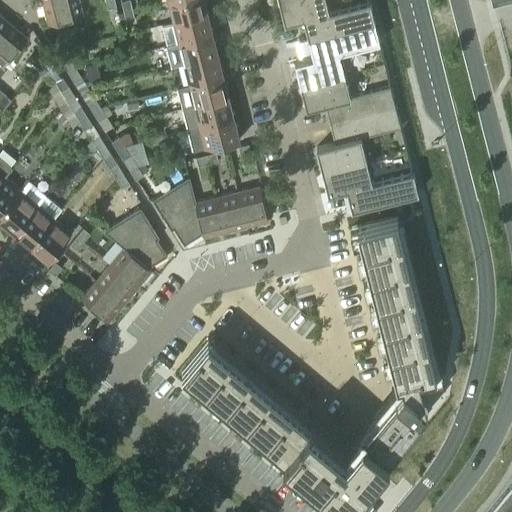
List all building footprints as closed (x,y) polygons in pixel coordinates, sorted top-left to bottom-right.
[(82,15),(78,0),(45,0),(42,1),(48,23),(82,15)] [(116,6),(114,0),(104,0),(107,8),(116,6)] [(131,9),(129,0),(120,0),(123,11),(131,9)] [(207,12),(203,0),(166,0),(172,21),(207,12)] [(374,21),(369,0),(328,10),(325,0),(278,0),(284,23),(308,17),(310,24),(305,25),(308,37),(374,21)] [(134,19),(131,9),(123,11),(125,22),(134,19)] [(167,45),(212,34),(207,12),(172,21),(172,22),(162,24),(167,45)] [(0,33),(9,22),(0,14),(0,33)] [(344,74),(338,51),(379,41),(374,21),(308,37),(311,50),(316,49),(318,56),(294,62),(300,85),(344,74)] [(0,61),(3,64),(26,37),(9,22),(0,33),(0,61)] [(183,64),(217,55),(212,34),(167,45),(173,66),(183,64)] [(223,76),(217,55),(183,64),(188,84),(223,76)] [(76,68),(70,59),(63,64),(68,73),(76,68)] [(62,77),(56,68),(49,72),(54,81),(62,77)] [(81,77),(76,68),(68,73),(74,82),(81,77)] [(395,106),(390,85),(349,96),(344,74),(300,85),(306,108),(329,102),(331,109),(326,110),(329,123),(395,106)] [(228,97),(223,76),(188,84),(194,106),(228,97)] [(68,86),(62,77),(54,81),(60,90),(68,86)] [(187,129),(233,117),(228,97),(194,106),(182,109),(187,129)] [(100,106),(94,98),(87,102),(92,111),(100,106)] [(86,115),(81,106),(73,111),(79,120),(86,115)] [(105,116),(100,106),(92,111),(98,120),(105,116)] [(366,159),(360,137),(401,126),(395,106),(329,123),(332,135),(337,134),(339,141),(316,147),(321,170),(366,159)] [(92,124),(86,115),(79,120),(84,129),(92,124)] [(239,139),(233,117),(187,129),(193,151),(239,139)] [(124,145),(118,136),(111,141),(116,150),(124,145)] [(250,152),(248,143),(238,146),(240,154),(250,152)] [(110,154),(105,145),(97,149),(103,158),(110,154)] [(130,154),(124,145),(116,150),(122,159),(130,154)] [(218,160),(216,151),(205,154),(207,162),(218,160)] [(116,163),(110,154),(103,158),(109,167),(116,163)] [(207,162),(205,154),(195,157),(197,165),(207,162)] [(0,179),(4,176),(11,166),(0,157),(0,179)] [(371,181),(366,161),(366,159),(321,170),(327,193),(351,187),(353,194),(348,196),(351,209),(417,192),(412,171),(371,181)] [(142,174),(137,165),(129,170),(135,179),(142,174)] [(129,183),(123,174),(116,178),(121,188),(129,183)] [(0,213),(20,189),(4,176),(0,179),(0,213)] [(203,236),(188,176),(187,176),(188,177),(153,198),(152,199),(164,218),(166,217),(183,244),(202,232),(203,236)] [(225,230),(216,196),(195,201),(189,176),(188,176),(203,236),(225,230)] [(0,219),(14,231),(44,194),(28,180),(20,190),(20,189),(0,213),(0,219)] [(267,220),(259,185),(237,190),(246,225),(267,220)] [(246,225),(237,190),(216,196),(225,230),(246,225)] [(31,245),(61,208),(44,194),(14,231),(31,245)] [(166,254),(149,227),(152,226),(140,206),(138,207),(139,207),(104,229),(103,229),(151,269),(151,268),(148,266),(165,255),(166,254)] [(48,259),(71,232),(54,217),(61,208),(31,245),(48,259)] [(208,337),(181,369),(346,506),(423,414),(420,412),(427,404),(420,375),(436,371),(397,215),(357,225),(383,329),(396,381),(397,381),(398,385),(393,391),(395,392),(345,452),(295,411),(208,337)] [(89,233),(83,227),(76,235),(83,241),(89,233)] [(151,269),(103,229),(103,230),(123,246),(109,263),(136,286),(151,269)] [(76,249),(83,241),(76,235),(69,243),(76,249)] [(54,275),(61,266),(54,261),(48,269),(54,275)] [(136,286),(109,263),(95,280),(122,303),(136,286)] [(122,303),(95,280),(81,297),(108,320),(122,303)] [(511,511),(511,484),(488,511),(511,511)]
